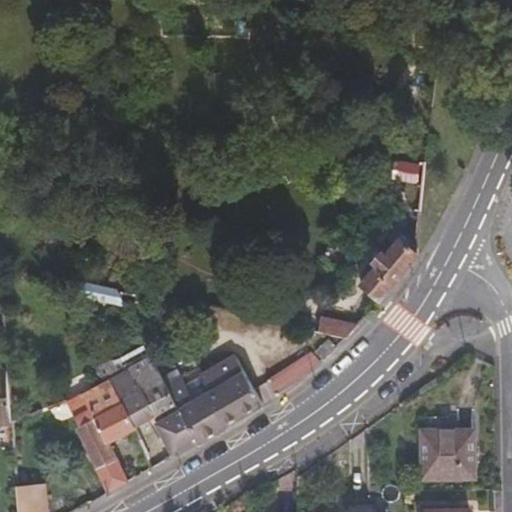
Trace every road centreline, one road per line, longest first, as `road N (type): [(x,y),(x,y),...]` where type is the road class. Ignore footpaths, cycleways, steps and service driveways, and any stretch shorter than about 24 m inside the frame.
road 1 (secondary): [(149,511),(361,377),(443,272)]
road 2 (secondary): [(443,272),(511,121)]
